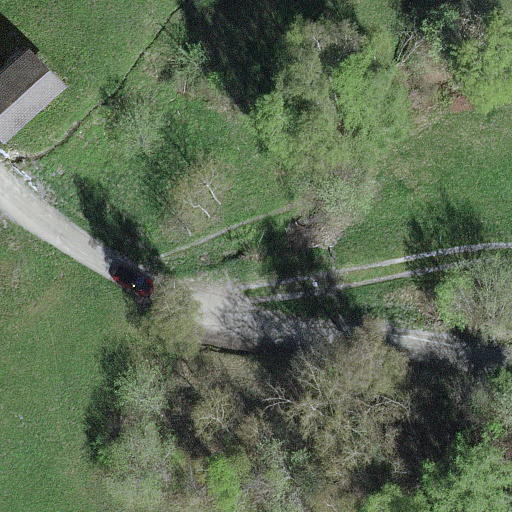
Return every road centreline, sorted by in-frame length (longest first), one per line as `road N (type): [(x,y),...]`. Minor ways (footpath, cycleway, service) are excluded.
road 1 (unclassified): [(511,374),(463,358),(243,328),(111,280),(57,244),(0,190)]
road 2 (track): [(145,287),(511,274)]
